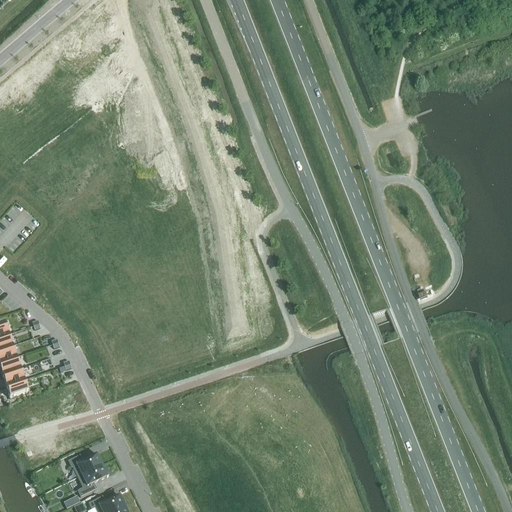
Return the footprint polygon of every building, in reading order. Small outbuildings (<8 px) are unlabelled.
[(418,297),(420,303),(428,300),(426,295),(418,297)] [(0,338),(8,336),(4,324),(0,325),(0,338)] [(0,351),(12,347),(8,336),(0,338),(0,351)] [(0,364),(16,359),(12,347),(0,351),(0,364)] [(0,364),(0,373),(1,377),(20,370),(16,359),(0,364)] [(1,377),(5,388),(24,382),(20,370),(1,377)] [(28,393),(24,382),(5,388),(9,400),(28,393)] [(77,479),(102,467),(96,455),(82,462),(79,457),(67,463),(71,469),(72,469),(77,479)] [(102,467),(77,479),(82,490),(77,492),(80,499),(96,491),(93,485),(108,478),(102,467)] [(77,497),(70,501),(73,507),(80,504),(77,497)] [(95,511),(116,511),(125,508),(119,497),(105,504),(102,498),(88,505),(91,511),(94,510),(95,511)]
